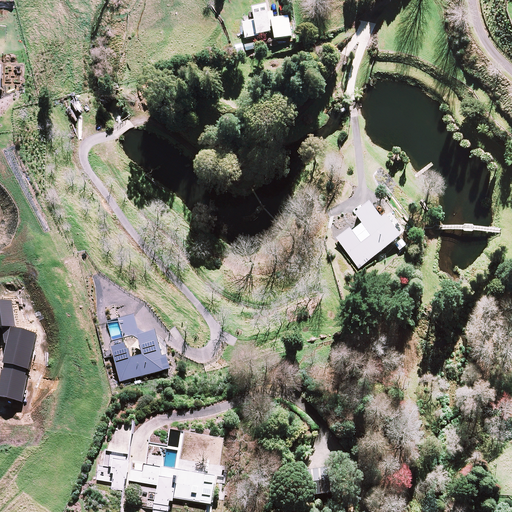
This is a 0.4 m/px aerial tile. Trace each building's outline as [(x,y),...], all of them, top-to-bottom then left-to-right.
[(268,15),(267,7),(252,9),(255,23),(242,25),(245,41),(273,37),(274,42),(292,39),(289,18),(274,21),(273,14),(268,15)] [(402,237),(406,235),(391,214),(381,221),(370,206),(355,217),(370,238),(361,245),(350,230),(337,240),(359,270),(393,244),(399,252),(408,246),(402,237)] [(129,459),(113,456),(112,468),(117,469),(114,488),(124,490),(129,459)] [(333,467),(304,468),(305,494),(334,492),(333,467)] [(207,473),(176,469),(175,476),(130,469),(128,480),(147,483),(144,502),(155,504),(153,511),(168,511),(171,497),(202,502),(207,473)]
